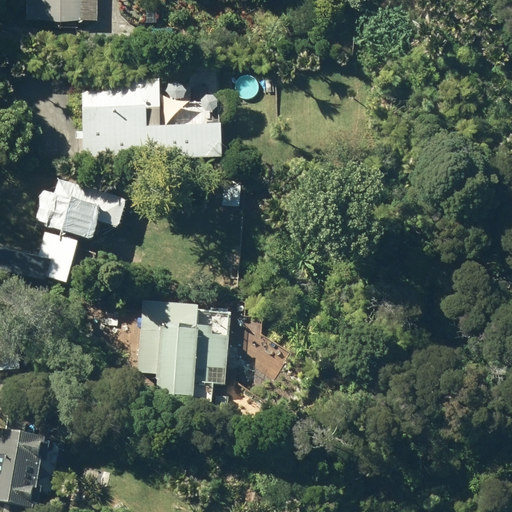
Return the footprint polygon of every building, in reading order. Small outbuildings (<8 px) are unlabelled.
[(30,0),(30,22),(104,23),(105,0),(30,0)] [(288,49),(313,50),(313,35),(288,35),(288,49)] [(83,140),(89,140),(91,161),(151,158),(151,162),(236,159),(238,125),(172,126),(171,80),(115,82),(116,91),(87,92),(90,132),(82,133),(83,140)] [(57,280),(80,286),(94,245),(55,234),(48,259),(2,248),(0,255),(0,271),(56,286),(57,280)] [(201,403),(218,404),(221,386),(235,388),(242,338),(232,337),(234,319),(212,316),(213,310),(181,306),(180,314),(152,311),(145,366),(157,375),(170,378),(168,394),(202,398),(201,403)] [(0,351),(0,372),(27,372),(26,350),(0,351)] [(0,501),(49,511),(63,440),(14,431),(7,457),(0,454),(0,476),(3,477),(0,489),(0,501)]
